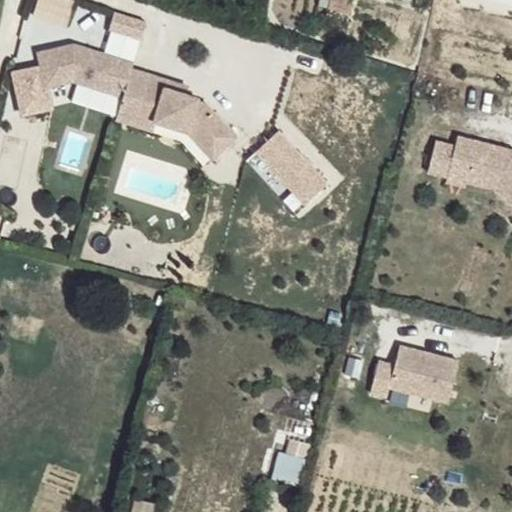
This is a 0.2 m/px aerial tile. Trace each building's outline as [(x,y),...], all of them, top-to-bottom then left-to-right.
[(37,0),(34,13),(67,23),(74,0),(37,0)] [(116,13),(111,29),(142,39),(147,22),(116,13)] [(142,39),(111,29),(103,54),(134,64),(142,39)] [(133,69),(134,64),(103,54),(75,46),(41,53),(47,83),(74,79),(125,95),(133,69)] [(170,82),(133,69),(125,95),(123,101),(158,113),(157,121),(188,131),(216,157),(236,137),(205,104),(198,100),(199,96),(168,89),(170,82)] [(125,95),(78,80),(73,99),(119,114),(123,101),(125,95)] [(511,153),(510,155),(504,148),(457,136),(455,146),(435,141),(428,171),(447,176),(451,162),(470,167),(466,181),(494,188),(511,206),(511,153)] [(447,176),(446,181),(465,186),(466,181),(470,167),(451,162),(447,176)] [(448,401),(459,360),(422,350),(421,354),(415,352),(413,348),(400,345),(395,364),(379,360),(371,392),(387,396),(390,386),(448,401)] [(291,441),(286,458),(298,461),(303,444),(291,441)]
